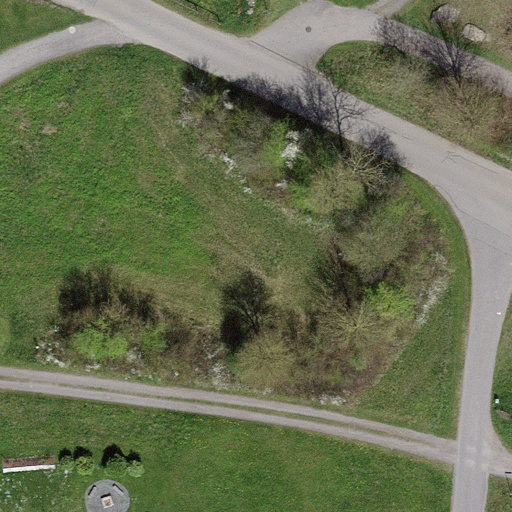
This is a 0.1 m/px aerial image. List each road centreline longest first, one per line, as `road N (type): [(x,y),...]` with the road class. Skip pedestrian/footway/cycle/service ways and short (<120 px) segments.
road 1 (track): [(504,223),(110,0)]
road 2 (track): [(511,93),(314,6),(265,18),(218,61)]
road 3 (track): [(458,511),(460,450),(504,223)]
road 4 (track): [(133,13),(0,57)]
